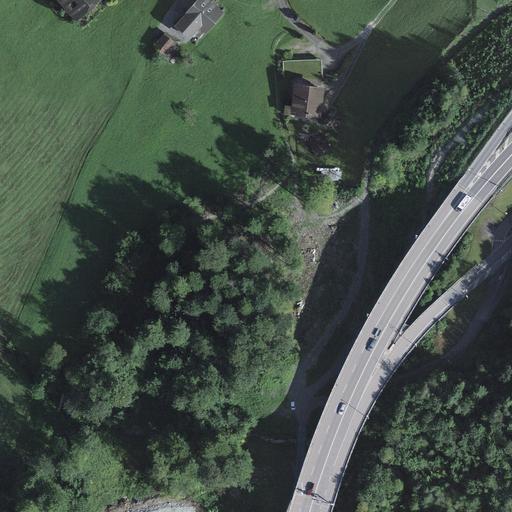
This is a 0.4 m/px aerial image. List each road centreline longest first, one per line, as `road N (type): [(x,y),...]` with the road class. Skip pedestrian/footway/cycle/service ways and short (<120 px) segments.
road 1 (primary): [(511,78),(358,296),(316,379),(268,511)]
road 2 (primary): [(319,479),(404,344),(503,250)]
road 3 (track): [(511,1),(471,32),(379,139),(363,225)]
road 4 (primary): [(511,117),(437,224),(379,338)]
road 5 (trunk): [(379,338),(439,242),(511,154)]
road 6 (track): [(304,405),(431,367),(482,319)]
road 7 (track): [(304,405),(296,384),(350,294),(363,225)]
road 8 (track): [(81,511),(126,368),(150,340)]
road 9 (primary): [(319,479),(379,338)]
